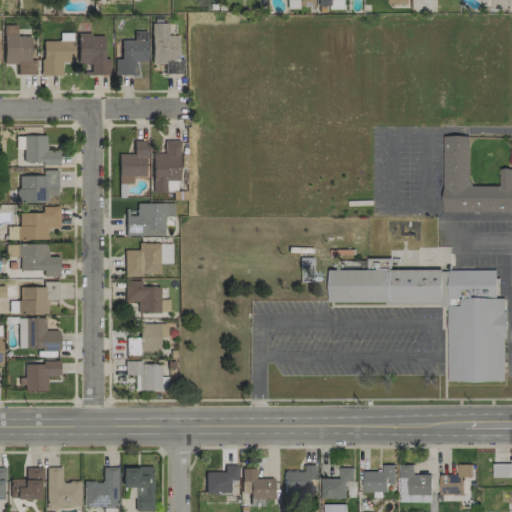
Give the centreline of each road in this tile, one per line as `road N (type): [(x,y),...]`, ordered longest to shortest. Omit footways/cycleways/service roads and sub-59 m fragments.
road 1 (tertiary): [(511,426),(0,428)]
road 2 (residential): [(95,111),(91,429)]
road 3 (residential): [(0,107),(183,108)]
